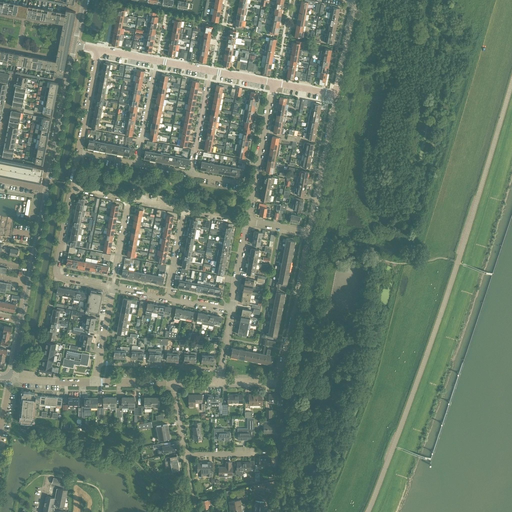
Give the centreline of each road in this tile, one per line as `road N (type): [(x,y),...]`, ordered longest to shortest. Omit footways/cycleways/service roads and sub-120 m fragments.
road 1 (unclassified): [(367,511),(511,81)]
road 2 (residential): [(219,382),(269,381),(282,369),(308,232)]
road 3 (residential): [(112,287),(55,276),(71,187)]
road 4 (residential): [(308,232),(335,96)]
road 5 (residential): [(21,320),(46,189)]
road 6 (residential): [(50,168),(75,45)]
road 7 (residential): [(219,369),(98,362)]
